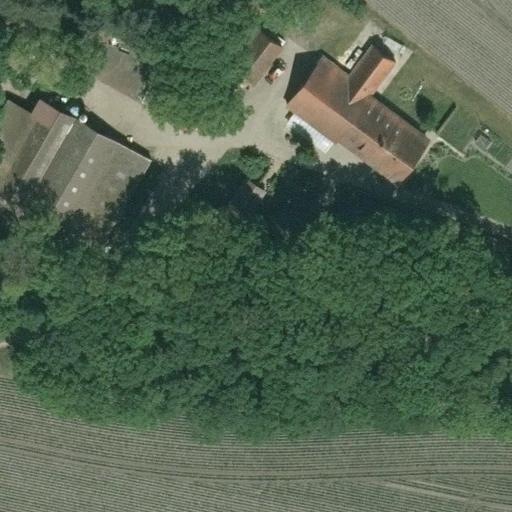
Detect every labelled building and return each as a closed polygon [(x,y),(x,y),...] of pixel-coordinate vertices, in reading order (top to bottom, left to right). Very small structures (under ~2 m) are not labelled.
[(253,21),(219,58),(248,84),(282,47),(253,21)] [(317,52),(285,91),(345,140),(355,128),(391,157),(407,137),(416,126),(367,86),(381,69),(358,49),(340,71),(317,52)] [(153,155),(41,82),(0,145),(0,179),(97,242),(153,155)] [(270,210),(284,189),(265,176),(251,197),(270,210)] [(294,195),(279,215),(298,229),(313,210),(294,195)] [(350,226),(332,214),(313,240),(330,253),(350,226)]
